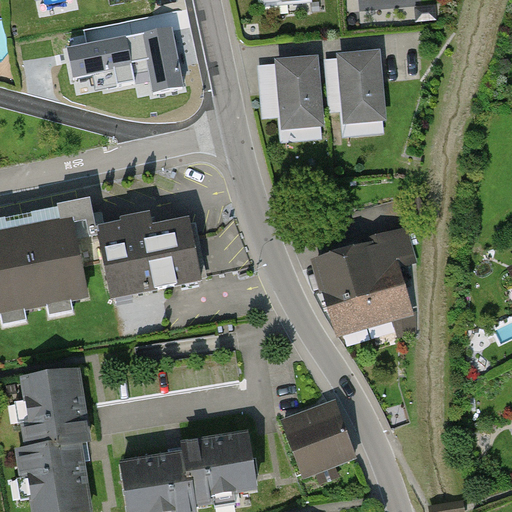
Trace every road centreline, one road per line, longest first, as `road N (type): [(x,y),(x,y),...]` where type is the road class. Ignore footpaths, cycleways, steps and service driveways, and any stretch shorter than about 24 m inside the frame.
road 1 (tertiary): [(235,135),(271,259),(367,419),(401,511)]
road 2 (residential): [(173,145),(0,95)]
road 3 (residential): [(0,182),(173,145)]
road 4 (tertiary): [(206,0),(235,135)]
